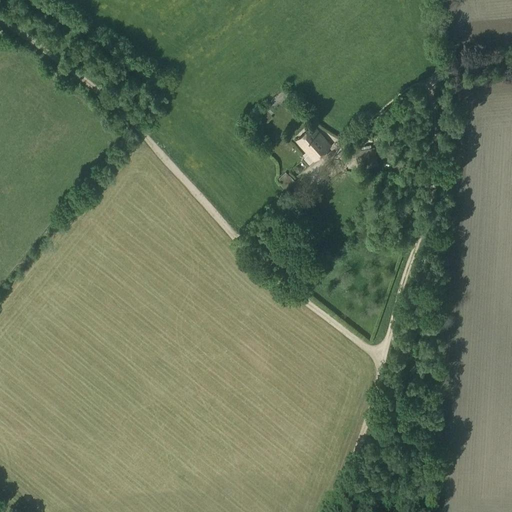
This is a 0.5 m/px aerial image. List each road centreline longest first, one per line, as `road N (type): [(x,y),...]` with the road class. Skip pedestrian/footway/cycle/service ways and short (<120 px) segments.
road 1 (track): [(333,511),(381,381),(431,192),(436,83),(449,68),(511,59)]
road 2 (track): [(0,23),(92,87),(265,264),(385,360)]
